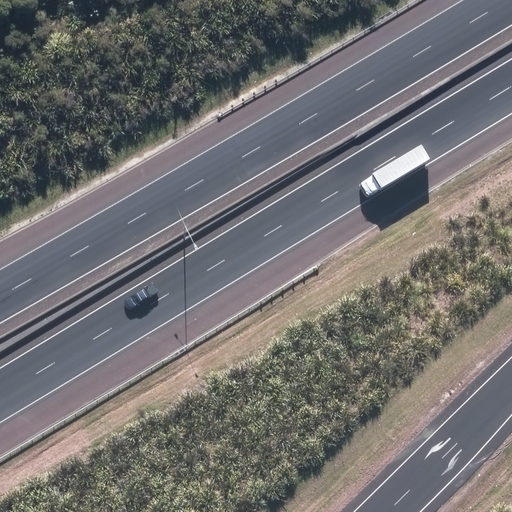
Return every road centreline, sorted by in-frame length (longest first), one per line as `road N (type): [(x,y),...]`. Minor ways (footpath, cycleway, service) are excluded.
road 1 (motorway): [(511,86),(0,399)]
road 2 (motorway): [(0,281),(483,0)]
road 3 (motorway): [(511,385),(386,511)]
